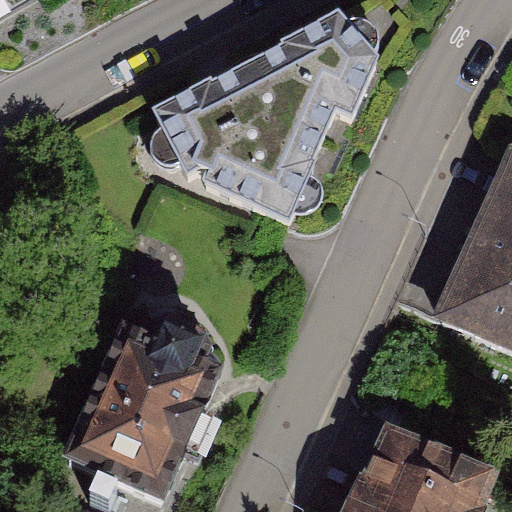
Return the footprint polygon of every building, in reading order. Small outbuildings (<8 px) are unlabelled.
[(0,0),(0,10),(20,0),(0,0)] [(338,34),(145,131),(189,205),(288,248),(331,130),(347,144),(378,80),(338,34)] [(511,167),(504,164),(428,342),(511,377),(511,167)] [(159,511),(204,396),(116,363),(71,481),(152,511),(159,511)] [(489,511),(495,497),(373,449),(348,511),(489,511)]
